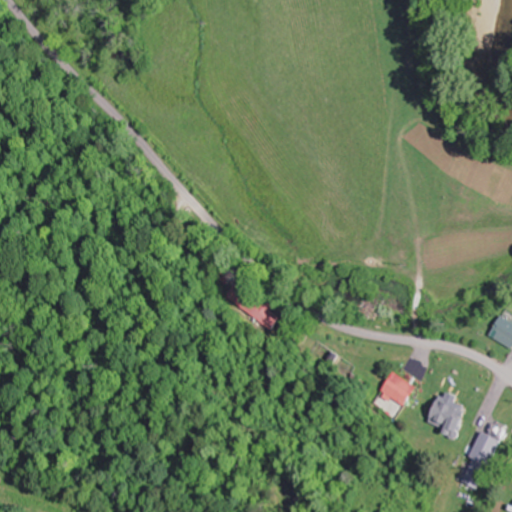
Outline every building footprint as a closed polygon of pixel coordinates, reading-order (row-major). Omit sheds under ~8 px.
[(228,283),(236,273),(226,265),(218,275),(228,283)] [(275,331),(288,312),(241,280),(228,298),(275,331)] [(511,348),(511,320),(504,316),(492,337),(511,348)] [(420,388),(396,372),(383,391),(406,407),(420,388)] [(432,423),(453,432),(464,404),(443,395),(432,423)] [(492,466),(505,441),(486,432),(473,456),(492,466)]
